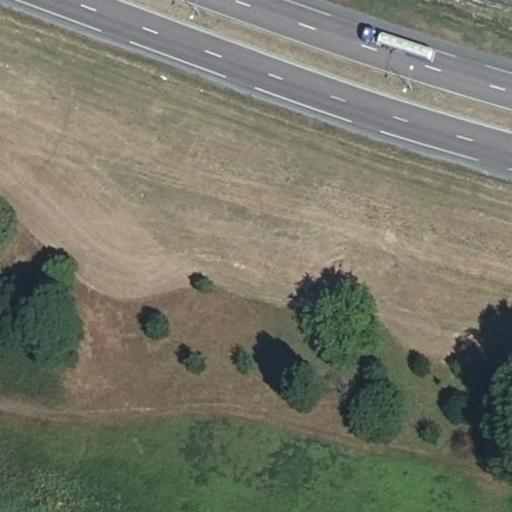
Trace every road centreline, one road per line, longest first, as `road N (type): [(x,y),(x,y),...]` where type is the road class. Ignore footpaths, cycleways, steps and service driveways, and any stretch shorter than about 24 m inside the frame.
road 1 (secondary): [(29,0),(376,129),(511,165)]
road 2 (secondary): [(511,89),(377,53),(230,0)]
